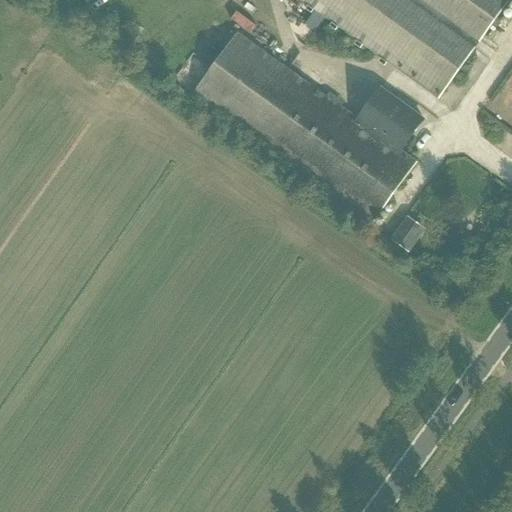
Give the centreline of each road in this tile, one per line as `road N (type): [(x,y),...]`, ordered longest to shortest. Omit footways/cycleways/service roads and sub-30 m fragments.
road 1 (tertiary): [(375,511),(511,325)]
road 2 (track): [(511,410),(440,511)]
